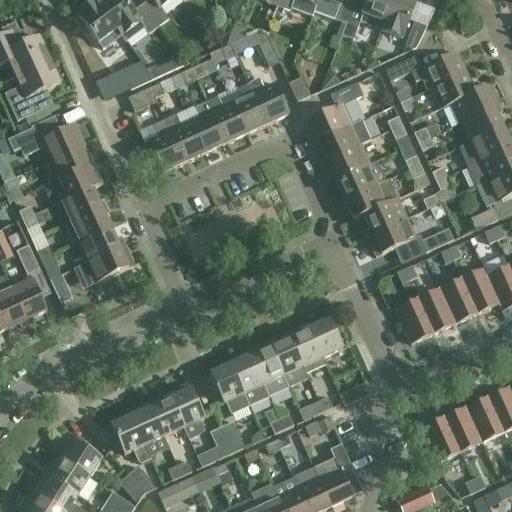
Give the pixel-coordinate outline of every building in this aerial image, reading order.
[(122,0),(103,0),(98,4),(117,31),(127,44),(128,43),(127,42),(144,29),(149,36),(158,30),(142,7),(133,14),(122,0)] [(150,0),(142,7),(158,30),(168,21),(160,11),(173,0),(150,0)] [(268,0),(267,5),(278,9),(280,0),(268,0)] [(280,0),(278,9),(289,13),(290,11),(311,18),(313,14),(318,0),(280,0)] [(318,0),(313,14),(346,26),(355,0),(318,0)] [(358,24),(380,32),(392,0),(367,0),(366,3),(357,0),(355,0),(346,26),(356,30),(358,24)] [(415,6),(398,0),(392,0),(380,32),(402,40),(415,6)] [(117,31),(98,4),(96,1),(76,16),(98,45),(117,31)] [(404,49),(412,52),(416,50),(426,29),(414,25),(404,49)] [(0,68),(8,65),(13,77),(49,61),(38,39),(25,45),(17,30),(0,37),(0,68)] [(269,70),(279,65),(268,38),(257,34),(253,36),(269,70)] [(213,42),(194,53),(201,65),(220,54),(213,42)] [(305,50),(310,66),(328,61),(323,45),(305,50)] [(220,51),(225,62),(235,58),(230,47),(220,51)] [(107,71),(123,67),(119,55),(104,59),(107,71)] [(432,91),(466,75),(457,55),(422,70),(432,91)] [(126,94),(151,82),(185,67),(178,56),(171,59),(174,66),(170,68),(169,65),(158,70),(159,73),(157,74),(154,68),(121,83),(126,94)] [(419,70),(414,59),(385,72),(390,83),(419,70)] [(53,107),(46,91),(59,85),(49,61),(13,77),(19,90),(4,96),(17,124),(24,120),(29,129),(52,118),(48,109),(53,107)] [(211,61),(181,75),(170,80),(175,91),(186,86),(206,77),(216,72),(214,67),(211,61)] [(94,79),(98,91),(121,83),(117,71),(94,79)] [(451,106),(475,95),(466,75),(432,91),(440,111),(451,106)] [(154,101),(155,100),(164,96),(175,91),(170,80),(150,90),(154,101)] [(259,81),(248,86),(267,127),(288,117),(273,85),(263,90),(259,81)] [(231,104),(246,137),(267,127),(248,86),(238,91),(242,99),(231,104)] [(336,110),(303,125),(312,145),(352,127),(342,107),(363,98),(357,86),(330,98),(336,110)] [(156,104),(155,100),(154,101),(150,90),(128,100),(134,114),(156,104)] [(475,95),(451,106),(460,125),(499,107),(496,101),(490,103),(485,90),(475,95)] [(206,104),(226,146),(246,137),(231,104),(222,108),(218,99),(206,104)] [(404,114),(415,109),(411,100),(400,105),(404,114)] [(205,156),(226,146),(206,104),(194,110),(198,119),(190,123),(205,156)] [(499,107),(460,125),(468,145),(503,129),(497,116),(502,114),(499,107)] [(382,114),(391,133),(402,128),(394,109),(382,114)] [(176,117),(164,122),(184,165),(205,156),(190,123),(181,127),(176,117)] [(163,175),(184,165),(164,122),(139,134),(145,146),(149,144),(163,175)] [(352,127),(312,145),(321,165),(361,147),(371,142),(362,122),(352,127)] [(40,142),(50,162),(84,147),(75,126),(40,142)] [(411,148),(402,128),(391,133),(400,153),(411,148)] [(467,169),(511,148),(511,141),(509,143),(503,129),(468,145),(459,150),(467,169)] [(413,136),(418,144),(429,139),(425,130),(413,136)] [(13,153),(36,142),(31,131),(8,142),(13,153)] [(429,139),(418,144),(422,153),(433,148),(429,139)] [(50,162),(57,177),(48,182),(50,186),(93,166),(84,147),(50,162)] [(361,147),(321,165),(324,171),(329,169),(335,182),(370,166),(361,147)] [(405,163),(409,172),(420,167),(416,158),(411,148),(400,153),(405,163)] [(511,148),(467,169),(476,189),(511,172),(511,148)] [(401,161),(384,168),(390,181),(407,175),(401,161)] [(376,164),(370,166),(335,182),(330,184),(339,204),(385,183),(376,164)] [(63,191),(68,201),(68,202),(92,190),(92,191),(102,186),(93,166),(50,186),(48,187),(52,196),(63,191)] [(420,167),(409,172),(413,181),(424,176),(420,167)] [(435,184),(447,178),(443,169),(431,174),(435,184)] [(511,172),(476,189),(485,209),(511,197),(511,172)] [(447,178),(435,184),(439,193),(451,187),(447,178)] [(7,194),(18,188),(14,179),(3,185),(7,194)] [(379,186),(339,204),(342,211),(347,208),(353,222),(363,217),(397,201),(388,182),(385,183),(379,186)] [(68,202),(68,201),(57,206),(67,226),(106,208),(104,201),(98,204),(92,191),(92,190),(68,202)] [(427,212),(438,206),(434,197),(423,202),(427,212)] [(397,201),(363,217),(369,230),(364,233),(367,239),(406,221),(397,201)] [(67,226),(76,246),(110,230),(104,217),(109,214),(106,208),(67,226)] [(19,214),(23,223),(34,218),(29,209),(19,214)] [(475,232),(499,221),(494,210),(470,220),(475,232)] [(23,223),(32,242),(43,237),(38,226),(34,218),(23,223)] [(406,221),(367,239),(370,246),(375,243),(381,257),(416,241),(406,221)] [(492,232),(497,243),(504,239),(499,228),(492,232)] [(76,246),(85,265),(124,247),(123,245),(121,246),(119,241),(116,243),(110,230),(76,246)] [(426,255),(453,242),(448,231),(421,243),(426,255)] [(497,243),(492,232),(484,235),(489,246),(497,243)] [(13,259),(2,237),(0,237),(0,264),(0,265),(13,259)] [(32,242),(40,262),(52,257),(48,248),(43,237),(32,242)] [(26,276),(39,271),(29,247),(16,253),(26,276)] [(124,247),(85,265),(94,285),(133,267),(127,253),(125,254),(123,250),(125,249),(124,247)] [(448,251),(453,263),(461,259),(455,248),(448,251)] [(453,263),(448,251),(440,255),(445,267),(453,263)] [(56,266),(52,257),(40,262),(45,271),(56,266)] [(404,272),(409,283),(417,280),(412,268),(404,272)] [(511,309),(511,277),(508,269),(487,278),(486,279),(499,306),(498,306),(502,314),(511,309)] [(486,279),(487,278),(483,271),(461,281),(477,316),(498,306),(499,306),(486,279)] [(409,283),(404,272),(396,275),(401,286),(409,283)] [(60,305),(72,300),(61,276),(49,282),(60,305)] [(30,279),(10,288),(26,323),(46,313),(30,279)] [(477,316),(461,281),(439,291),(455,326),(477,316)] [(0,318),(6,332),(26,323),(10,288),(0,292),(0,318)] [(455,326),(439,291),(418,301),(434,336),(455,326)] [(434,336),(418,301),(395,311),(411,346),(434,336)] [(309,331),(322,361),(343,352),(329,322),(309,331)] [(322,361),(309,331),(306,326),(286,335),(305,376),(325,367),(322,361)] [(267,343),(287,389),(307,380),(305,376),(286,335),(267,343)] [(267,343),(247,352),(268,398),(287,389),(267,343)] [(242,361),(230,367),(249,409),(269,400),(268,398),(247,352),(240,356),(242,361)] [(231,417),(249,409),(230,367),(210,376),(223,406),(226,405),(231,417)] [(357,374),(338,383),(342,391),(361,383),(357,374)] [(344,408),(369,397),(364,385),(339,397),(344,408)] [(188,386),(167,395),(184,431),(189,443),(199,438),(198,437),(204,432),(200,423),(204,422),(188,386)] [(511,431),(511,396),(509,390),(487,400),(503,435),(511,431)] [(167,395),(148,404),(164,440),(184,431),(167,395)] [(318,403),(323,414),(332,410),(328,399),(318,403)] [(503,435),(487,400),(465,410),(481,445),(503,435)] [(323,414),(318,403),(309,408),(313,419),(323,414)] [(128,413),(131,418),(145,449),(164,440),(148,404),(128,413)] [(481,445),(465,410),(443,420),(460,455),(481,445)] [(279,421),(284,432),(293,428),(288,417),(279,421)] [(150,462),(144,449),(145,449),(131,418),(111,428),(124,458),(133,454),(139,466),(150,462)] [(460,455),(443,420),(421,430),(437,465),(460,455)] [(284,432),(279,421),(269,426),(274,437),(284,432)] [(221,429),(233,455),(244,450),(232,424),(221,429)] [(233,455),(221,429),(209,434),(221,461),(233,455)] [(287,437),(277,442),(280,451),(291,446),(287,437)] [(57,459),(90,480),(102,462),(69,441),(57,459)] [(280,451),(277,442),(264,447),(268,456),(280,451)] [(313,470),(331,510),(352,500),(346,487),(357,482),(342,448),(331,453),(339,471),(327,476),(323,466),(313,470)] [(169,468),(185,462),(182,452),(165,458),(169,468)] [(247,466),(259,461),(255,452),(243,457),(247,466)] [(49,471),(45,477),(78,499),(90,480),(57,459),(49,471)] [(177,468),(182,479),(192,474),(187,464),(177,468)] [(224,466),(213,471),(217,479),(228,474),(224,466)] [(476,467),(458,473),(462,485),(480,479),(476,467)] [(182,479),(177,468),(168,472),(172,483),(182,479)] [(127,477),(144,496),(156,490),(137,469),(127,477)] [(313,470),(304,475),(293,479),(297,490),(306,511),(326,511),(331,510),(313,470)] [(213,471),(202,476),(193,480),(199,493),(208,489),(212,497),(222,492),(217,480),(217,479),(213,471)] [(39,498),(59,511),(82,511),(73,506),(78,499),(45,477),(41,484),(46,487),(39,498)] [(144,496),(127,477),(118,485),(135,504),(144,496)] [(306,511),(297,490),(293,479),(292,479),(293,481),(272,490),(276,500),(281,511),(306,511)] [(472,483),(477,494),(485,490),(480,479),(472,483)] [(199,493),(193,480),(157,496),(163,509),(199,493)] [(477,494),(472,483),(464,486),(469,497),(477,494)] [(503,490),(509,500),(511,498),(511,487),(511,486),(503,490)] [(401,511),(417,511),(433,505),(426,490),(397,503),(401,511)] [(509,500),(503,490),(496,493),(501,504),(509,500)] [(102,492),(96,505),(107,511),(114,498),(102,492)] [(59,511),(39,498),(35,496),(24,511),(59,511)] [(281,511),(276,500),(256,509),(257,511),(281,511)] [(489,511),(483,500),(472,505),(475,511),(489,511)] [(231,511),(257,511),(256,509),(252,501),(231,510),(231,511)] [(132,511),(135,509),(125,503),(119,511),(132,511)]
